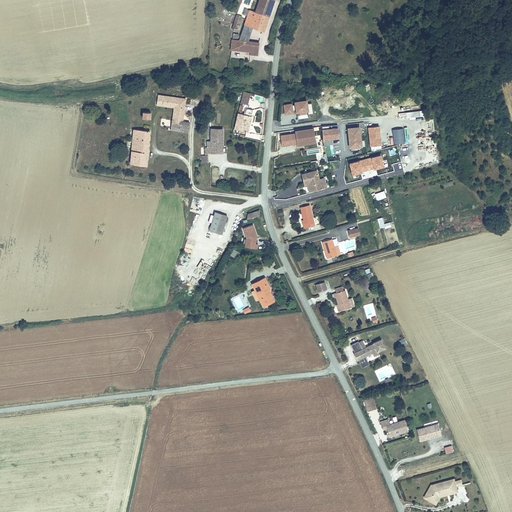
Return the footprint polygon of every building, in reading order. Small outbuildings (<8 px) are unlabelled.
[(230,35),(228,46),(255,50),(257,40),(245,38),(250,24),(263,28),(271,2),(265,0),(255,0),(252,8),(247,7),(235,36),(230,35)] [(240,102),(247,104),(251,92),(243,90),(240,102)] [(175,106),(174,114),(177,114),(179,103),(161,100),(162,94),(157,94),(156,104),(175,106)] [(179,103),(177,114),(183,115),(186,98),(162,94),(161,100),(179,103)] [(254,94),(254,102),(265,103),(266,96),(254,94)] [(306,102),(306,98),(294,100),(294,102),(290,103),(290,102),(283,103),(284,112),(291,111),(291,108),(295,108),(295,110),(301,109),(301,107),(307,106),(307,109),(308,112),(313,112),(311,101),(306,102)] [(234,128),(246,131),(250,113),(252,108),(247,107),(245,112),(242,111),(243,107),(239,106),(234,128)] [(171,119),(170,129),(188,132),(189,121),(182,121),(183,115),(177,114),(176,120),(172,120),(171,119)] [(337,123),(321,126),(323,140),(339,137),(337,123)] [(361,144),(359,124),(348,125),(350,144),(355,144),(355,145),(361,144)] [(379,126),(369,127),(371,146),(381,145),(379,126)] [(203,156),(208,157),(208,153),(224,152),(223,127),(210,127),(209,141),(206,141),(206,151),(203,151),(203,156)] [(296,130),(298,144),(315,141),(313,128),(296,130)] [(135,130),(130,164),(145,166),(149,131),(135,130)] [(381,155),(350,163),(353,174),(384,166),(381,155)] [(208,164),(208,157),(203,156),(200,156),(200,162),(208,164)] [(300,173),(302,182),(310,180),(312,189),(322,187),(319,177),(316,168),(300,173)] [(310,180),(302,182),(303,185),(307,184),(308,190),(312,189),(310,180)] [(374,193),(377,200),(386,196),(384,190),(374,193)] [(300,206),(304,218),(306,226),(315,223),(309,203),(300,206)] [(263,214),(262,209),(249,211),(248,217),(263,214)] [(214,211),(209,229),(222,232),(227,214),(214,211)] [(253,225),(243,228),(246,237),(245,246),(257,249),(258,244),(255,244),(257,235),(253,225)] [(357,228),(347,230),(349,238),(359,235),(357,228)] [(333,236),(323,239),(328,255),(338,252),(333,236)] [(347,252),(348,256),(353,255),(352,249),(356,248),(355,240),(341,242),(343,253),(347,252)] [(254,283),(256,288),(261,297),(264,305),(275,300),(270,289),(271,288),(266,277),(254,283)] [(324,280),(316,283),(319,292),(327,289),(324,280)] [(337,295),(339,303),(341,309),(350,307),(348,298),(345,289),(334,293),(335,296),(337,295)] [(363,305),(367,319),(372,318),(373,322),(378,321),(372,303),(363,305)] [(350,342),(354,350),(357,349),(361,356),(358,357),(362,366),(369,362),(366,354),(372,351),(371,349),(376,346),(378,350),(385,346),(380,337),(361,346),(357,338),(350,342)] [(357,349),(354,350),(353,351),(356,358),(358,357),(361,356),(357,349)] [(386,417),(377,420),(379,427),(383,426),(386,434),(404,429),(401,417),(388,421),(386,417)] [(426,438),(425,436),(432,435),(432,436),(436,435),(433,424),(415,429),(418,440),(426,438)] [(451,444),(444,447),(446,453),(453,451),(451,444)] [(440,492),(452,489),(453,491),(458,489),(456,484),(462,482),(461,477),(455,479),(454,476),(431,483),(424,495),(433,500),(435,496),(437,497),(440,492)] [(436,502),(441,495),(453,491),(452,489),(440,492),(437,497),(435,496),(433,500),(436,502)]
